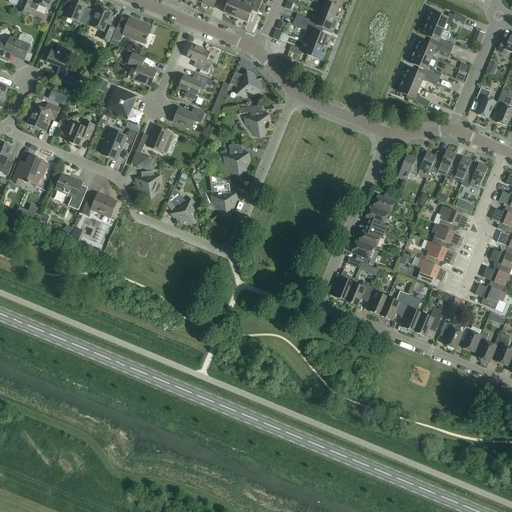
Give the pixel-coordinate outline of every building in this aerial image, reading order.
[(27,0),(23,0),(19,12),(26,15),(29,8),(37,11),(44,14),(46,13),(48,9),(52,0),(35,0),(34,3),(27,0)] [(72,0),(65,18),(85,26),(91,11),(84,8),(85,5),(73,0),(72,0)] [(203,0),(202,4),(213,9),(216,0),(203,0)] [(235,18),(242,1),(239,0),(225,0),(228,1),(224,13),(235,18)] [(242,1),(235,18),(247,23),(252,11),(257,13),(262,1),(258,0),(251,0),(248,4),(242,1)] [(328,0),(326,0),(311,0),(324,5),(320,14),(337,21),(342,9),(327,3),(328,0)] [(100,39),(108,43),(114,29),(108,27),(110,23),(109,20),(112,14),(98,8),(90,26),(103,32),(100,39)] [(426,23),(443,30),(446,24),(450,25),(452,20),(465,25),(467,19),(454,14),(453,16),(448,14),(446,18),(431,12),(426,23)] [(337,21),(320,14),(317,23),(295,15),(293,20),(322,31),(323,28),(332,32),(337,21)] [(128,21),(121,18),(112,40),(120,43),(123,36),(145,45),(151,28),(129,19),(128,21)] [(309,43),(326,49),(330,38),(320,34),(322,31),(293,20),(291,26),(312,34),(309,43)] [(451,50),(453,45),(439,39),(443,30),(426,23),(421,35),(430,38),(429,41),(451,50)] [(0,58),(10,62),(12,56),(24,60),(29,62),(32,54),(27,52),(30,46),(29,46),(31,40),(31,37),(23,33),(19,34),(17,41),(10,38),(8,43),(0,39),(0,58)] [(506,51),(511,53),(511,37),(510,37),(508,42),(502,40),(497,52),(504,55),(506,51)] [(449,56),(451,50),(429,41),(427,44),(419,40),(414,52),(431,59),(434,52),(436,54),(438,51),(449,56)] [(326,49),(309,43),(304,55),(321,61),(326,49)] [(64,77),(72,59),(69,58),(72,51),(58,45),(55,52),(46,48),(41,60),(59,68),(57,74),(64,77)] [(198,63),(196,69),(208,73),(212,62),(207,60),(210,53),(191,45),(186,58),(198,63)] [(300,56),(303,51),(291,46),(289,52),(300,56)] [(420,71),(439,79),(441,74),(427,68),(431,59),(414,52),(410,64),(421,68),(420,71)] [(132,54),(127,64),(137,68),(132,80),(150,88),(157,71),(142,65),(145,60),(132,54)] [(439,79),(420,71),(419,74),(407,69),(402,81),(419,88),(422,81),(425,82),(426,80),(437,85),(439,79)] [(230,85),(235,87),(244,98),(256,96),(261,84),(254,74),(240,76),(234,73),(230,85)] [(198,75),(196,81),(184,76),(179,88),(186,91),(183,97),(194,101),(196,95),(197,96),(200,89),(204,91),(206,86),(211,87),(213,81),(198,75)] [(419,88),(402,81),(398,92),(409,97),(408,100),(427,108),(430,103),(418,98),(419,95),(416,94),(419,88)] [(229,86),(224,84),(211,113),(217,115),(229,86)] [(495,102),(487,99),(490,92),(481,89),(476,100),(482,102),(476,115),(488,119),(495,102)] [(116,90),(108,109),(127,116),(135,98),(116,90)] [(511,113),(511,109),(508,108),(511,98),(508,97),(509,92),(502,90),(495,108),(500,110),(495,123),(507,127),(511,113)] [(27,124),(46,132),(52,116),(57,118),(60,109),(47,104),(44,110),(32,105),(28,114),(31,115),(27,124)] [(261,106),(240,109),(241,115),(250,114),(245,126),(252,136),(266,134),(270,123),(262,112),(261,106)] [(205,113),(193,108),(191,114),(179,109),(173,123),(190,130),(194,121),(200,124),(205,113)] [(85,122),(82,127),(74,124),(74,126),(68,123),(64,133),(70,136),(67,142),(79,147),(84,135),(90,137),(94,126),(85,122)] [(147,147),(162,153),(169,134),(156,129),(153,137),(151,136),(147,147)] [(126,137),(110,131),(101,154),(117,161),(124,143),(131,146),(136,133),(129,130),(126,137)] [(0,172),(8,176),(13,164),(6,161),(12,148),(0,142),(0,172)] [(144,146),(139,144),(136,151),(141,154),(144,146)] [(229,152),(224,165),(232,175),(245,173),(250,162),(242,151),(241,145),(229,146),(229,152)] [(437,173),(446,177),(453,160),(455,155),(446,151),(444,156),(437,153),(435,157),(429,172),(436,175),(437,173)] [(126,162),(143,167),(146,158),(129,153),(126,162)] [(417,155),(415,159),(409,174),(410,174),(417,177),(418,175),(427,179),(429,172),(435,157),(426,153),(424,158),(417,155)] [(415,159),(406,156),(404,161),(397,158),(389,177),(397,180),(398,178),(407,182),(410,174),(409,174),(415,159)] [(21,161),(12,182),(20,185),(22,180),(36,186),(40,177),(42,178),(48,165),(29,157),(26,164),(21,161)] [(453,180),(462,183),(462,184),(469,167),(471,162),(462,158),(460,163),(453,160),(446,177),(445,179),(452,182),(453,180)] [(476,169),(469,167),(462,184),(462,183),(461,186),(469,189),(469,187),(478,190),(487,168),(478,164),(476,169)] [(162,184),(153,173),(141,175),(136,187),(143,197),(157,195),(162,184)] [(188,176),(182,174),(179,182),(184,184),(188,176)] [(55,190),(72,197),(68,207),(78,211),(86,193),(79,190),(82,183),(75,180),(75,181),(61,176),(55,190)] [(217,192),(212,205),(219,215),(233,213),(238,201),(229,191),(229,184),(216,186),(217,192)] [(184,200),(175,188),(168,204),(174,212),(175,221),(187,226),(198,217),(196,205),(184,200)] [(511,194),(510,193),(510,195),(502,192),(498,202),(506,206),(504,211),(511,214),(511,194)] [(380,210),(388,213),(390,214),(394,204),(396,204),(399,199),(385,193),(383,199),(377,196),(372,209),(380,211),(380,210)] [(110,218),(117,202),(97,194),(93,204),(87,201),(81,214),(88,217),(91,210),(110,218)] [(205,207),(210,205),(206,194),(201,196),(205,207)] [(439,226),(453,232),(455,226),(464,230),(468,220),(461,217),(462,215),(442,207),(439,215),(443,217),(441,222),(439,226)] [(380,211),(372,209),(370,208),(366,219),(371,221),(369,226),(371,227),(382,232),(385,226),(383,225),(388,213),(380,210),(380,211)] [(511,235),(511,234),(511,231),(511,214),(504,211),(503,211),(502,213),(495,210),(491,220),(499,223),(497,229),(509,234),(511,235)] [(413,214),(407,228),(420,234),(426,219),(413,214)] [(431,244),(445,250),(448,244),(456,248),(461,237),(454,234),(454,233),(453,232),(439,226),(435,225),(432,233),(435,234),(431,244)] [(66,235),(72,231),(68,226),(62,230),(66,235)] [(382,232),(371,227),(369,233),(363,230),(358,243),(366,246),(366,244),(374,247),(376,248),(380,238),(382,239),(385,233),(382,232)] [(509,234),(508,236),(501,233),(497,243),(505,246),(503,252),(511,255),(511,234),(511,235),(509,234)] [(373,250),(374,247),(366,244),(366,246),(358,243),(356,242),(351,253),(357,255),(355,261),(361,263),(368,266),(369,264),(373,266),(379,252),(373,250)] [(447,250),(445,250),(431,244),(428,242),(424,251),(428,252),(424,261),(438,267),(441,261),(449,265),(453,255),(446,252),(447,250)] [(405,260),(409,252),(403,250),(400,258),(405,260)] [(509,275),(511,271),(511,268),(511,255),(503,252),(501,251),(501,253),(494,250),(489,260),(498,264),(495,269),(509,275)] [(359,269),(361,263),(355,261),(349,259),(347,264),(359,269)] [(440,268),(438,267),(424,261),(420,260),(417,268),(421,269),(417,279),(431,285),(433,279),(442,283),(446,272),(439,270),(440,268)] [(488,287),(502,293),(506,283),(509,285),(511,278),(511,276),(509,275),(495,269),(494,269),(493,271),(486,268),(482,278),(490,281),(488,287)] [(345,302),(353,283),(355,280),(346,276),(347,274),(343,272),(340,278),(341,279),(333,297),(345,302)] [(353,283),(345,302),(357,307),(362,297),(367,299),(372,287),(363,283),(361,287),(353,283)] [(502,293),(488,287),(487,286),(486,288),(479,285),(475,295),(483,299),(481,305),(495,310),(499,301),(502,302),(506,294),(502,293)] [(380,317),(388,298),(380,294),(381,291),(372,287),(367,299),(372,301),(368,311),(380,317)] [(388,298),(380,317),(392,322),(397,311),(402,313),(409,296),(400,292),(396,301),(388,298)] [(447,304),(450,297),(436,292),(434,298),(447,304)] [(409,296),(402,313),(401,315),(406,317),(402,328),(414,333),(422,314),(416,312),(421,301),(409,296)] [(422,314),(414,333),(426,338),(431,327),(436,329),(443,312),(434,308),(430,317),(422,314)] [(462,333),(464,328),(453,323),(452,326),(446,324),(441,337),(447,340),(444,345),(455,350),(459,340),(462,333)] [(474,351),(480,338),(480,336),(479,335),(481,330),(472,327),(471,329),(464,327),(464,328),(462,333),(459,340),(465,343),(462,349),(473,353),(474,351)] [(488,364),(492,354),(495,347),(485,342),(488,335),(482,333),(480,336),(480,338),(474,351),(480,353),(477,359),(488,364)] [(511,353),(511,343),(510,342),(510,341),(508,341),(510,337),(501,334),(498,341),(495,347),(492,354),(498,357),(496,362),(506,367),(507,365),(511,353)]
